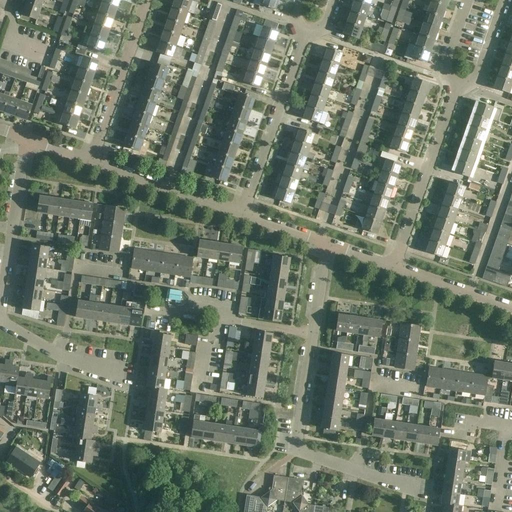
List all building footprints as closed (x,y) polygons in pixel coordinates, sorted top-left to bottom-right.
[(26,0),(26,3),(41,8),(43,0),(26,0)] [(174,0),(173,3),(172,7),(188,12),(194,14),(198,3),(191,1),(189,0),(174,0)] [(261,0),(260,5),(275,10),(278,0),(261,0)] [(354,0),(351,11),(366,17),(370,5),(354,0)] [(98,13),(114,18),(118,7),(102,1),(98,13)] [(392,1),(389,12),(395,14),(399,3),(392,1)] [(431,1),(427,12),(442,18),(446,6),(431,1)] [(37,20),(41,8),(26,3),(22,14),(37,20)] [(68,6),(62,4),(59,13),(65,15),(68,6)] [(72,4),(69,13),(74,15),(77,5),(72,4)] [(402,4),(398,15),(405,17),(409,6),(402,4)] [(168,18),(184,24),(188,12),(172,7),(168,18)] [(210,20),(216,22),(220,11),(214,8),(210,20)] [(231,27),(237,29),(240,23),(241,18),(255,23),(257,17),(250,15),(238,11),(236,16),(235,15),(231,27)] [(351,11),(347,22),(362,28),(366,17),(351,11)] [(438,29),(442,18),(427,12),(424,11),(422,17),(425,18),(423,24),(438,29)] [(391,25),(395,14),(389,12),(385,23),(391,25)] [(94,24),(110,29),(114,18),(98,13),(94,24)] [(405,17),(398,15),(394,27),(401,29),(405,17)] [(69,27),(80,31),(84,33),(85,30),(81,28),(82,28),(77,27),(77,26),(77,25),(76,23),(71,21),(72,18),(67,16),(64,25),(69,27)] [(59,29),(60,29),(63,19),(57,17),(54,27),(53,31),(58,33),(59,29)] [(168,18),(164,29),(180,35),(184,24),(168,18)] [(206,31),(212,34),(216,22),(210,20),(206,31)] [(265,20),(259,37),(274,43),(278,31),(276,30),(278,24),(265,20)] [(362,28),(347,22),(343,34),(358,39),(362,28)] [(387,35),(391,25),(385,23),(381,33),(387,35)] [(90,35),(106,41),(110,29),(94,24),(90,35)] [(434,40),(438,29),(423,24),(419,35),(434,40)] [(66,37),(69,27),(64,25),(61,35),(66,37)] [(231,27),(227,38),(233,41),(237,29),(231,27)] [(398,35),(401,29),(394,27),(391,38),(397,40),(404,42),(406,38),(398,35)] [(164,29),(160,41),(176,46),(180,35),(164,29)] [(202,43),(209,45),(212,34),(206,31),(202,43)] [(384,46),(387,35),(381,33),(378,43),(384,46)] [(106,41),(90,35),(86,46),(102,52),(106,41)] [(434,40),(419,35),(415,46),(430,52),(434,40)] [(270,54),(274,43),(259,37),(255,49),(270,54)] [(227,38),(223,50),(229,52),(233,41),(227,38)] [(397,40),(391,38),(387,47),(394,49),(397,40)] [(156,52),(166,55),(172,58),(176,46),(160,41),(156,52)] [(198,54),(205,56),(209,45),(202,43),(198,54)] [(373,43),(370,51),(380,54),(383,46),(373,43)] [(426,63),(430,52),(415,46),(411,57),(426,63)] [(323,59),(339,65),(343,53),(327,48),(323,59)] [(266,65),(270,54),(255,49),(251,60),(266,65)] [(223,50),(219,61),(226,63),(229,52),(223,50)] [(511,55),(506,53),(502,65),(511,68),(511,55)] [(195,63),(201,65),(205,56),(198,54),(195,63)] [(365,55),(362,62),(369,64),(371,57),(365,55)] [(79,67),(95,73),(99,61),(83,56),(79,67)] [(339,65),(323,59),(319,71),(335,76),(339,65)] [(251,60),(247,71),(262,77),(266,65),(251,60)] [(226,63),(219,61),(216,71),(222,73),(226,63)] [(153,62),(149,74),(164,80),(168,68),(153,62)] [(364,65),(361,75),(367,77),(370,67),(364,65)] [(511,68),(502,65),(498,76),(511,81),(511,68)] [(91,84),(95,73),(79,67),(75,79),(91,84)] [(4,70),(3,74),(15,78),(16,74),(4,70)] [(258,88),(262,77),(247,71),(243,83),(258,88)] [(335,76),(319,71),(315,83),(330,88),(335,76)] [(53,73),(48,72),(45,81),(50,82),(58,85),(60,78),(52,75),(53,73)] [(385,73),(381,82),(386,84),(390,74),(385,73)] [(16,74),(15,78),(27,83),(29,78),(16,74)] [(144,86),(160,92),(164,80),(149,74),(144,86)] [(361,75),(357,84),(363,86),(364,82),(364,83),(367,77),(361,75)] [(192,76),(188,88),(192,90),(196,78),(192,76)] [(511,84),(511,81),(498,76),(494,88),(509,94),(511,84)] [(32,84),(39,87),(40,82),(29,78),(27,83),(25,87),(30,89),(32,84)] [(410,90),(425,95),(429,83),(414,78),(410,89),(410,90)] [(87,95),(91,84),(75,79),(71,90),(87,95)] [(50,82),(45,81),(42,90),(46,92),(50,82)] [(381,82),(378,92),(383,94),(386,84),(381,82)] [(216,84),(212,83),(207,95),(212,97),(216,84)] [(330,88),(315,83),(311,94),(326,100),(330,88)] [(363,86),(357,84),(353,96),(359,98),(362,90),(361,90),(363,86)] [(144,86),(140,98),(156,104),(160,92),(144,86)] [(406,101),(421,107),(425,95),(410,90),(410,89),(404,87),(403,92),(408,94),(406,101)] [(184,100),(188,102),(192,90),(188,88),(184,100)] [(83,107),(87,95),(71,90),(67,101),(83,107)] [(8,97),(10,93),(5,91),(4,95),(0,93),(0,111),(3,112),(8,97)] [(378,92),(374,102),(379,103),(383,94),(378,92)] [(255,98),(245,95),(239,93),(235,105),(251,110),(255,98)] [(311,94),(307,106),(322,111),(326,100),(311,94)] [(212,97),(207,95),(203,107),(207,109),(212,97)] [(356,106),(359,98),(353,96),(350,104),(356,106)] [(8,97),(3,112),(15,116),(20,101),(8,97)] [(136,110),(152,116),(156,104),(140,98),(136,110)] [(67,101),(64,100),(62,106),(65,107),(63,113),(79,118),(83,107),(67,101)] [(188,102),(184,100),(179,112),(184,114),(188,102)] [(15,116),(27,121),(32,105),(20,101),(15,116)] [(402,113),(417,118),(421,107),(406,101),(402,113)] [(371,111),(376,113),(379,103),(374,102),(371,111)] [(474,114),(489,119),(493,107),(478,102),(474,114)] [(246,122),(251,110),(235,105),(231,117),(246,122)] [(41,106),(40,111),(54,116),(56,111),(41,106)] [(303,118),(312,121),(318,123),(322,111),(307,106),(303,118)] [(199,119),(203,121),(207,109),(203,107),(199,119)] [(136,110),(132,122),(147,128),(152,116),(136,110)] [(354,113),(353,113),(344,110),(341,118),(345,119),(351,121),(354,113)] [(184,114),(179,112),(175,124),(180,126),(184,114)] [(75,129),(79,118),(63,113),(59,124),(75,129)] [(398,125),(413,130),(417,118),(402,113),(398,125)] [(474,114),(470,125),(485,131),(489,119),(474,114)] [(242,134),(246,122),(231,117),(227,129),(242,134)] [(203,121),(199,119),(195,131),(199,132),(206,134),(208,126),(202,124),(203,121)] [(351,121),(345,119),(342,127),(348,129),(351,121)] [(374,120),(369,119),(368,119),(365,126),(371,128),(374,120)] [(132,122),(128,134),(143,140),(147,128),(132,122)] [(171,136),(175,138),(180,126),(175,124),(171,136)] [(409,142),(413,130),(398,125),(394,136),(409,142)] [(481,142),(485,131),(470,125),(466,137),(481,142)] [(368,136),(371,128),(365,126),(363,134),(368,136)] [(295,140),(310,145),(315,134),(299,128),(295,140)] [(238,146),(242,134),(227,129),(222,141),(238,146)] [(199,132),(195,131),(191,143),(195,144),(199,132)] [(143,140),(128,134),(123,146),(139,152),(143,140)] [(171,136),(167,148),(171,150),(175,138),(171,136)] [(409,142),(394,136),(390,148),(405,154),(409,142)] [(481,142),(466,137),(462,149),(477,154),(481,142)] [(295,140),(291,152),(306,157),(313,160),(314,155),(308,152),(310,145),(295,140)] [(234,158),(238,146),(222,141),(218,153),(234,158)] [(186,155),(191,156),(195,144),(191,143),(186,155)] [(342,148),(341,148),(336,146),(333,154),(339,156),(342,148)] [(163,160),(167,162),(171,150),(167,148),(163,160)] [(477,154),(462,149),(458,160),(473,166),(477,154)] [(398,157),(388,153),(382,151),(380,157),(386,159),(382,170),(397,176),(401,164),(396,162),(398,157)] [(302,169),(308,171),(310,166),(304,165),(306,157),(291,152),(287,164),(302,169)] [(230,170),(234,158),(218,153),(214,165),(230,170)] [(362,155),(356,153),(353,161),(359,163),(362,155)] [(339,156),(333,154),(330,161),(336,163),(339,156)] [(187,168),(190,159),(191,156),(186,155),(182,167),(187,168)] [(469,177),(473,166),(458,160),(454,172),(469,177)] [(359,163),(353,161),(351,168),(357,170),(359,163)] [(302,169),(287,164),(283,175),(298,181),(302,169)] [(214,165),(213,167),(210,177),(226,182),(230,170),(214,165)] [(508,169),(502,167),(500,175),(505,177),(508,169)] [(334,171),(333,171),(328,169),(328,170),(324,168),(322,175),(322,176),(331,179),(334,171)] [(378,182),(393,188),(397,176),(382,170),(378,182)] [(283,175),(279,187),(294,192),(294,193),(299,194),(301,189),(296,188),(298,181),(283,175)] [(500,175),(497,183),(503,185),(505,177),(500,175)] [(323,183),(322,185),(328,187),(331,179),(322,176),(320,182),(323,183)] [(354,178),(348,176),(345,184),(351,186),(354,178)] [(450,181),(446,193),(461,198),(466,187),(450,181)] [(378,182),(374,193),(374,194),(389,199),(393,188),(378,182)] [(479,192),(481,187),(470,183),(468,188),(479,192)] [(345,184),(343,192),(349,194),(351,186),(345,184)] [(290,204),(294,193),(294,192),(279,187),(275,199),(290,204)] [(442,205),(457,210),(461,198),(446,193),(442,205)] [(370,206),(385,211),(389,199),(374,194),(370,206)] [(48,214),(50,197),(39,196),(37,213),(48,214)] [(58,216),(61,199),(50,197),(48,214),(58,216)] [(69,217),(72,201),(61,199),(58,216),(69,217)] [(496,202),(491,200),(488,208),(494,210),(496,202)] [(80,219),(83,202),(72,201),(69,217),(80,219)] [(83,202),(80,219),(91,221),(93,204),(83,202)] [(442,205),(438,217),(453,222),(457,210),(442,205)] [(106,206),(104,221),(123,223),(124,216),(122,215),(123,209),(125,209),(106,206)] [(365,217),(381,223),(385,211),(370,206),(365,217)] [(485,216),(491,217),(491,218),(494,210),(488,208),(485,216)] [(511,223),(511,216),(505,214),(502,220),(511,223)] [(365,217),(365,220),(361,229),(377,234),(381,223),(365,217)] [(453,222),(438,217),(434,228),(449,234),(453,222)] [(511,230),(511,223),(502,220),(500,227),(511,230)] [(123,224),(123,223),(104,221),(102,235),(121,238),(122,230),(120,229),(121,223),(123,224)] [(477,230),(486,233),(488,225),(480,222),(477,230)] [(510,238),(511,232),(511,230),(500,227),(496,240),(508,244),(510,238)] [(434,228),(430,240),(445,245),(449,234),(434,228)] [(476,243),(482,245),(486,233),(477,230),(474,229),(473,231),(474,234),(473,237),(477,239),(476,243)] [(44,240),(45,233),(37,232),(36,239),(44,240)] [(45,233),(44,240),(52,241),(53,234),(45,233)] [(65,244),(66,236),(58,235),(57,242),(65,244)] [(82,235),(80,238),(79,246),(87,247),(88,239),(89,236),(82,235)] [(121,238),(102,235),(99,250),(118,253),(120,245),(118,244),(118,238),(121,238)] [(66,236),(65,244),(73,245),(74,237),(66,236)] [(197,257),(207,259),(210,242),(199,240),(197,257)] [(445,245),(430,240),(426,252),(441,257),(445,245)] [(499,270),(508,244),(496,240),(490,256),(486,266),(499,270)] [(221,243),(210,242),(207,259),(218,260),(221,243)] [(221,243),(218,260),(229,262),(232,245),(221,243)] [(472,255),(478,257),(482,245),(476,243),(472,255)] [(30,255),(47,258),(49,247),(32,244),(30,255)] [(242,247),(232,245),(229,262),(240,263),(242,247)] [(134,249),(133,259),(131,269),(146,271),(149,254),(149,252),(141,250),(140,253),(135,252),(135,250),(134,249)] [(68,253),(66,261),(74,262),(75,254),(68,253)] [(149,254),(146,271),(161,273),(163,256),(164,254),(156,253),(155,255),(149,254)] [(246,262),(253,263),(254,255),(247,254),(246,262)] [(30,255),(29,266),(45,268),(47,258),(30,255)] [(163,256),(161,273),(175,275),(178,258),(178,256),(170,255),(169,257),(163,256)] [(272,266),(288,268),(290,258),(273,255),(273,260),(265,259),(265,265),(272,266)] [(469,262),(474,264),(475,264),(478,257),(472,255),(469,262)] [(178,258),(175,275),(190,277),(193,258),(185,257),(184,259),(178,258)] [(65,269),(73,270),(74,262),(66,261),(65,269)] [(252,272),(253,263),(246,262),(245,271),(252,272)] [(27,277),(44,279),(45,268),(29,266),(27,277)] [(287,279),(288,268),(272,266),(270,277),(287,279)] [(486,266),(486,268),(482,278),(494,283),(499,270),(486,266)] [(511,274),(499,270),(494,283),(507,287),(509,281),(511,274)] [(65,274),(63,282),(71,283),(72,275),(65,274)] [(243,284),(250,285),(251,276),(244,275),(243,284)] [(92,277),(82,276),(81,283),(91,285),(92,277)] [(27,277),(25,288),(42,290),(44,279),(27,277)] [(92,277),(91,285),(101,286),(102,279),(92,277)] [(204,285),(205,278),(196,277),(195,284),(204,285)] [(285,290),(287,279),(270,277),(268,288),(285,290)] [(213,279),(205,278),(204,285),(211,286),(213,279)] [(102,279),(101,286),(111,288),(112,280),(102,279)] [(112,280),(111,288),(121,289),(122,282),(112,280)] [(225,288),(226,281),(218,280),(217,287),(225,288)] [(239,283),(226,281),(225,288),(238,290),(239,283)] [(62,290),(69,292),(71,283),(63,282),(62,290)] [(135,284),(127,283),(126,290),(134,291),(135,284)] [(135,284),(134,291),(142,292),(144,285),(135,284)] [(250,285),(243,284),(242,292),(249,293),(250,285)] [(24,298),(41,301),(42,290),(25,288),(24,298)] [(264,298),(284,301),(285,290),(268,288),(268,294),(265,293),(264,298)] [(61,296),(60,304),(67,305),(69,297),(61,296)] [(241,297),(240,305),(250,307),(251,299),(248,298),(241,297)] [(265,309),(282,312),(284,301),(264,298),(261,297),(260,308),(265,309)] [(41,301),(24,298),(22,309),(39,312),(41,301)] [(78,301),(77,307),(75,317),(86,319),(89,302),(78,301)] [(89,302),(86,319),(97,320),(99,304),(89,302)] [(56,326),(64,328),(65,321),(67,305),(60,304),(57,319),(56,326)] [(99,304),(97,320),(108,322),(110,305),(99,304)] [(110,305),(108,322),(118,324),(121,307),(110,305)] [(250,307),(240,305),(239,313),(246,314),(247,306),(250,307)] [(121,307),(118,324),(129,325),(132,309),(121,307)] [(132,309),(129,325),(140,327),(142,310),(132,309)] [(282,312),(265,309),(264,320),(280,322),(282,312)] [(347,332),(349,316),(338,314),(336,331),(347,332)] [(360,317),(349,316),(347,332),(358,334),(360,317)] [(360,317),(358,334),(364,335),(362,346),(359,345),(358,352),(366,354),(367,347),(369,336),(371,319),(360,317)] [(382,321),(371,319),(369,336),(380,337),(382,321)] [(401,324),(399,339),(416,341),(418,341),(419,333),(417,333),(418,327),(420,327),(401,324)] [(235,339),(237,328),(230,327),(228,338),(235,339)] [(254,342),(271,344),(273,333),(256,331),(254,342)] [(155,333),(153,344),(170,346),(171,336),(155,333)] [(186,335),(184,344),(197,346),(198,336),(186,335)] [(228,338),(227,346),(234,347),(235,339),(228,338)] [(415,347),(416,341),(399,339),(397,353),(414,356),(416,356),(417,348),(415,347)] [(252,352),(269,355),(271,344),(254,342),(252,352)] [(337,342),(337,343),(331,342),(331,348),(344,350),(345,343),(337,342)] [(353,344),(345,343),(344,350),(352,352),(353,344)] [(168,357),(170,346),(153,344),(151,354),(168,357)] [(375,348),(367,347),(366,354),(374,355),(375,348)] [(224,359),(231,360),(233,352),(226,351),(224,359)] [(195,361),(196,353),(189,352),(188,360),(195,361)] [(251,363),(268,366),(269,355),(252,352),(251,363)] [(332,353),(331,363),(347,366),(349,355),(332,353)] [(413,361),(414,356),(397,353),(395,367),(413,370),(415,362),(413,361)] [(151,354),(150,365),(166,368),(168,357),(151,354)] [(372,367),(373,359),(366,358),(365,366),(372,367)] [(224,359),(223,367),(230,368),(231,360),(224,359)] [(9,360),(6,360),(5,360),(5,365),(0,364),(0,381),(5,383),(6,383),(9,360)] [(17,388),(17,385),(18,377),(20,367),(12,366),(13,361),(9,360),(6,383),(5,383),(5,386),(17,388)] [(195,361),(188,360),(186,368),(193,369),(195,361)] [(502,380),(505,363),(494,361),(491,378),(502,380)] [(249,374),(266,377),(268,366),(251,363),(249,374)] [(347,366),(331,363),(329,374),(346,377),(347,366)] [(511,364),(505,363),(502,380),(511,381),(511,364)] [(150,365),(148,376),(164,379),(166,368),(150,365)] [(444,370),(436,369),(435,371),(429,370),(430,368),(429,368),(426,386),(441,389),(444,372),(444,370)] [(364,371),(363,379),(370,380),(371,372),(364,371)] [(450,373),(444,372),(441,389),(456,391),(458,374),(459,372),(451,371),(450,373)] [(221,381),(228,382),(229,374),(222,372),(221,381)] [(18,377),(17,385),(17,388),(16,394),(26,396),(30,374),(26,373),(25,378),(18,377)] [(185,373),(184,381),(191,382),(192,374),(185,373)] [(464,375),(458,374),(456,391),(470,393),(473,376),(473,374),(465,373),(464,375)] [(30,374),(26,396),(37,398),(40,380),(33,379),(33,374),(30,374)] [(248,385),(264,387),(266,377),(249,374),(248,385)] [(329,374),(327,385),(344,387),(346,377),(329,374)] [(479,377),(473,376),(470,393),(484,395),(487,377),(479,375),(479,377)] [(47,381),(40,380),(37,398),(48,399),(52,377),(48,376),(47,381)] [(146,387),(163,389),(164,379),(148,376),(146,387)] [(370,380),(363,379),(361,387),(368,388),(370,380)] [(183,389),(190,391),(191,382),(184,381),(183,389)] [(227,390),(228,382),(221,381),(220,389),(227,390)] [(248,385),(246,396),(263,398),(264,387),(248,385)] [(327,385),(326,396),(343,398),(344,387),(327,385)] [(150,387),(149,398),(166,401),(167,390),(163,389),(146,387),(150,387)] [(361,392),(359,401),(366,402),(368,394),(361,392)] [(97,396),(80,394),(79,405),(101,408),(101,404),(96,404),(97,396)] [(380,401),(388,402),(389,395),(381,394),(380,401)] [(185,395),(184,403),(191,404),(192,396),(185,395)] [(207,403),(208,396),(200,395),(199,402),(201,402),(200,406),(206,407),(207,403)] [(389,395),(388,402),(396,404),(397,397),(389,395)] [(215,404),(216,397),(208,396),(207,403),(215,404)] [(324,406),(341,409),(343,398),(326,396),(324,406)] [(492,396),(491,403),(499,404),(500,397),(492,396)] [(402,405),(410,406),(411,399),(403,397),(402,405)] [(508,399),(500,397),(499,404),(507,406),(508,399)] [(147,409),(164,411),(166,401),(149,398),(147,409)] [(230,399),(222,398),(220,405),(229,406),(230,399)] [(230,399),(229,406),(237,407),(238,400),(230,399)] [(411,399),(410,406),(418,407),(419,400),(411,399)] [(251,402),(243,401),(242,408),(250,409),(251,402)] [(365,410),(366,402),(359,401),(358,409),(365,410)] [(423,408),(432,409),(433,402),(424,401),(423,408)] [(258,411),(259,404),(251,402),(250,409),(258,411)] [(433,402),(432,409),(443,411),(444,404),(433,402)] [(184,403),(182,411),(189,412),(191,404),(184,403)] [(77,416),(94,418),(95,411),(100,412),(101,408),(79,405),(77,416)] [(324,406),(322,417),(339,420),(341,409),(324,406)] [(378,407),(377,415),(385,416),(386,408),(378,407)] [(147,409),(145,420),(162,422),(164,411),(147,409)] [(393,439),(396,422),(391,421),(393,414),(385,413),(384,420),(385,420),(382,437),(393,439)] [(356,422),(363,423),(364,415),(357,414),(356,422)] [(191,437),(201,439),(204,422),(203,422),(204,416),(194,415),(191,437)] [(93,426),(94,418),(77,416),(75,427),(97,430),(98,426),(93,426)] [(181,416),(180,424),(187,426),(188,417),(181,416)] [(339,420),(322,417),(321,428),(338,430),(339,420)] [(385,420),(384,420),(374,419),(371,436),(382,437),(385,420)] [(161,433),(162,423),(162,422),(145,420),(144,430),(161,433)] [(201,439),(212,441),(215,424),(204,422),(201,439)] [(363,423),(356,422),(355,430),(362,431),(363,423)] [(404,441),(407,424),(396,422),(393,439),(404,441)] [(187,426),(180,424),(179,433),(186,434),(187,426)] [(212,441),(223,442),(226,425),(215,424),(212,441)] [(415,442),(418,426),(407,424),(404,441),(415,442)] [(236,427),(226,425),(223,442),(234,444),(236,427)] [(418,426),(415,442),(426,444),(429,427),(418,426)] [(97,430),(75,427),(74,437),(78,438),(91,440),(92,433),(97,434),(97,430)] [(234,444),(245,446),(247,429),(236,427),(234,444)] [(429,427),(426,444),(437,446),(440,429),(429,427)] [(247,429),(245,446),(255,447),(258,430),(247,429)] [(29,433),(28,440),(47,442),(48,435),(29,433)] [(95,441),(91,440),(78,438),(76,449),(98,453),(99,449),(94,448),(95,441)] [(17,448),(7,461),(30,476),(39,463),(17,448)] [(448,459),(464,462),(466,451),(449,448),(448,459)] [(97,457),(98,453),(76,449),(75,461),(91,463),(92,456),(97,457)] [(488,462),(495,463),(496,455),(489,454),(488,462)] [(448,459),(446,470),(466,473),(467,473),(463,472),(464,462),(448,459)] [(493,477),(494,469),(482,467),(481,469),(480,475),(486,476),(493,477)] [(446,470),(444,481),(465,484),(461,483),(462,478),(466,478),(466,473),(446,470)] [(57,474),(53,480),(47,488),(52,491),(62,478),(57,474)] [(261,497),(254,496),(246,495),(243,511),(266,511),(267,506),(275,500),(284,501),(288,478),(274,475),(272,489),(261,497)] [(493,477),(486,476),(485,484),(492,485),(493,477)] [(302,480),(288,478),(284,501),(292,502),(298,511),(297,511),(313,511),(314,505),(308,504),(300,494),(302,480)] [(64,479),(60,484),(54,493),(60,497),(69,483),(64,479)] [(442,492),(459,495),(460,489),(464,489),(465,484),(444,481),(442,492)] [(477,497),(483,498),(489,499),(491,491),(484,490),(478,489),(477,497)] [(441,503),(445,504),(461,506),(462,506),(457,505),(459,495),(442,492),(441,503)] [(83,511),(102,511),(89,502),(80,496),(77,500),(86,507),(83,511)]
